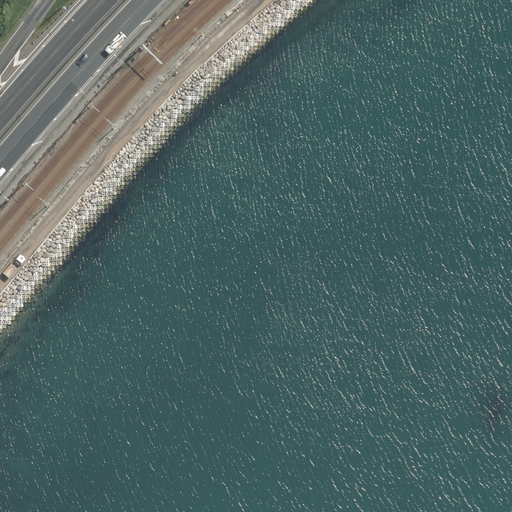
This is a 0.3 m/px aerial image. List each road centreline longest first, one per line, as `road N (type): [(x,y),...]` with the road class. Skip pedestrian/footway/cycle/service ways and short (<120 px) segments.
road 1 (trunk): [(148,0),(0,167)]
road 2 (trunk): [(0,112),(104,0)]
